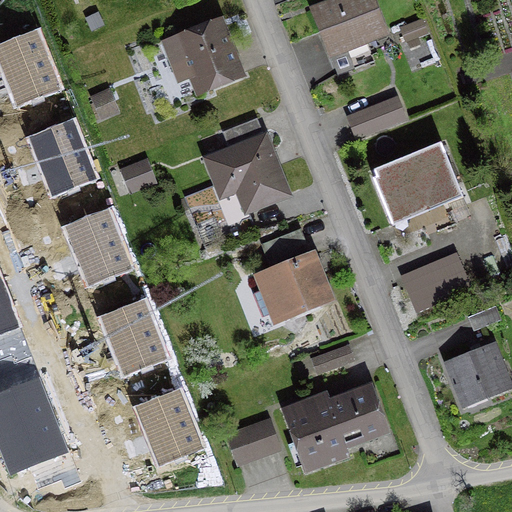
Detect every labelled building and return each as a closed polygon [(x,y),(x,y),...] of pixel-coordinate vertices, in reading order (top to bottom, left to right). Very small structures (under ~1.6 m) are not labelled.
[(341,0),(313,11),(338,75),(355,68),(346,47),(386,31),(372,0),(341,0)] [(179,78),(192,72),(199,91),(239,75),(219,24),(166,45),(179,78)] [(35,36),(0,50),(0,55),(8,77),(0,79),(0,91),(12,86),(19,104),(56,89),(35,36)] [(106,93),(92,100),(100,118),(114,112),(106,93)] [(392,101),(349,118),(357,138),(400,121),(392,101)] [(222,132),(228,146),(262,132),(257,118),(222,132)] [(71,126),(34,140),(44,166),(21,175),(24,185),(48,176),(55,193),(92,179),(71,126)] [(247,212),(287,196),(265,138),(208,161),(219,188),(235,181),(247,212)] [(374,179),(388,214),(439,193),(444,205),(463,197),(440,143),(374,171),(377,178),(374,179)] [(150,183),(143,164),(124,171),(131,190),(150,183)] [(106,215),(69,230),(80,256),(56,265),(60,275),(83,266),(90,283),(127,268),(106,215)] [(266,289),(254,294),(263,317),(281,310),(284,317),(329,300),(312,256),(260,276),(266,289)] [(432,271),(403,283),(416,313),(445,302),(432,271)] [(0,332),(14,327),(0,290),(0,332)] [(142,305),(105,320),(115,346),(92,355),(96,365),(119,355),(126,373),(163,358),(142,305)] [(495,307),(468,317),(473,331),(501,320),(495,307)] [(448,362),(463,401),(486,392),(487,397),(510,388),(493,345),(448,362)] [(326,370),(353,360),(348,347),(321,356),(326,370)] [(0,440),(12,471),(65,451),(37,383),(0,397),(0,440)] [(323,452),(384,429),(372,393),(310,416),(305,401),(283,409),(305,471),(327,463),(323,452)] [(177,395),(140,409),(151,435),(127,444),(131,454),(155,445),(161,462),(198,448),(177,395)] [(228,436),(238,463),(280,448),(270,421),(228,436)]
